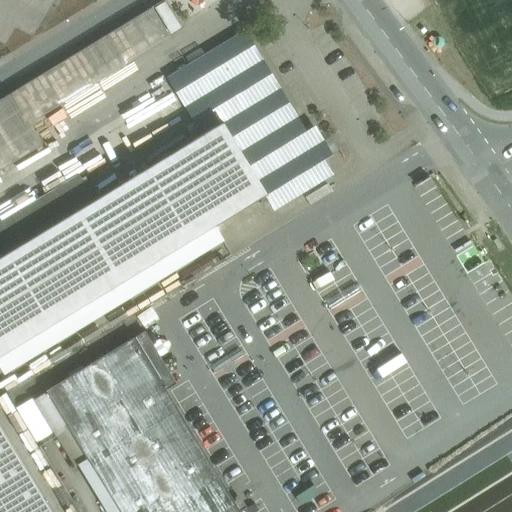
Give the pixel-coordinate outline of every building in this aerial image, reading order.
[(152,8),(0,100),(0,170),(43,144),(30,123),(170,38),(152,8)] [(209,133),(0,260),(0,357),(270,193),(279,209),(331,178),(322,164),(331,159),(312,128),(304,134),(243,34),(175,76),(209,133)] [(242,511),(136,338),(49,391),(122,511),(242,511)] [(511,511),(511,414),(420,477),(419,499),(437,500),(436,511),(408,511),(407,505),(395,511),(511,511)] [(0,511),(51,511),(0,426),(0,511)]
